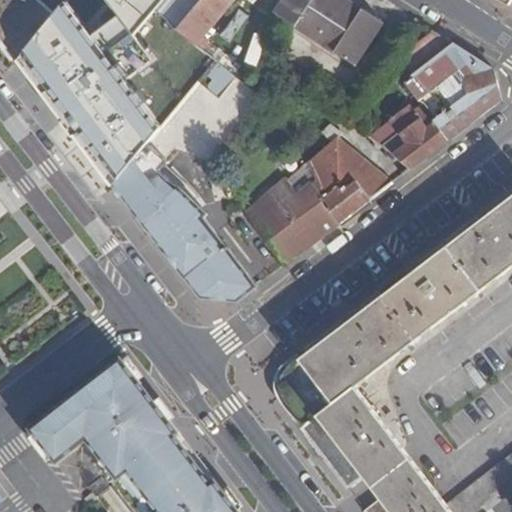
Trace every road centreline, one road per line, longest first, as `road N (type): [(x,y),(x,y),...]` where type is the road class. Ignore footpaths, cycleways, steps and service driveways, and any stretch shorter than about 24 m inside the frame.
road 1 (residential): [(198,359),(511,126)]
road 2 (tertiary): [(153,301),(0,104)]
road 3 (tertiary): [(0,153),(129,320)]
road 4 (tertiary): [(316,511),(198,359)]
road 5 (tertiary): [(174,378),(279,511)]
road 6 (residential): [(0,419),(129,320)]
